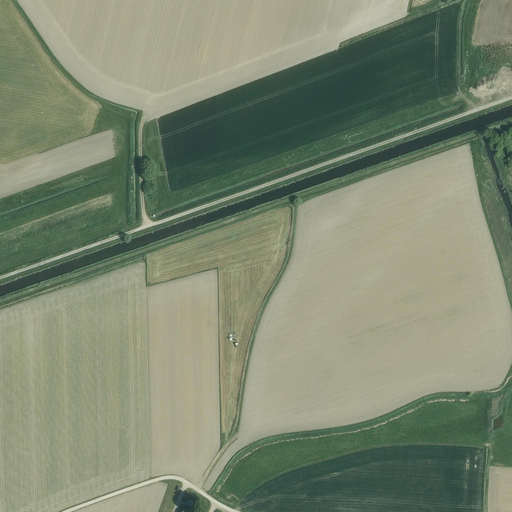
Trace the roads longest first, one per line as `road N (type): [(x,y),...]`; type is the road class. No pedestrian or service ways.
road 1 (track): [(511,96),(0,278)]
road 2 (track): [(0,301),(511,121)]
road 3 (unclassified): [(232,511),(171,477),(67,511)]
